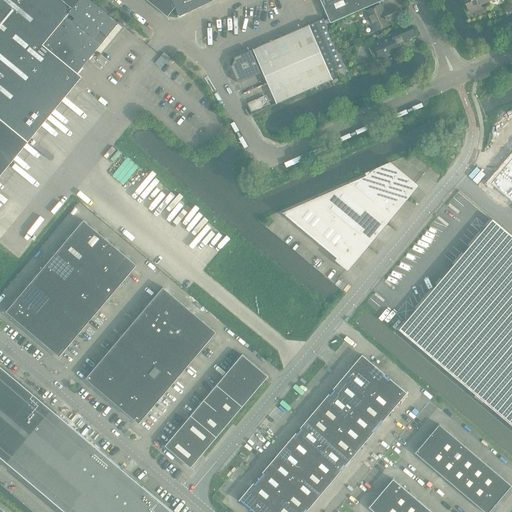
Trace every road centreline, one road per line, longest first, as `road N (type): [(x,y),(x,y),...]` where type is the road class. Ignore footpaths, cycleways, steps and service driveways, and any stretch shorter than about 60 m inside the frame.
road 1 (unclassified): [(186,497),(455,174),(473,131)]
road 2 (unclassified): [(186,497),(0,339)]
road 3 (unclassified): [(269,154),(257,150),(204,57),(130,0)]
road 4 (unclassified): [(269,154),(458,79)]
